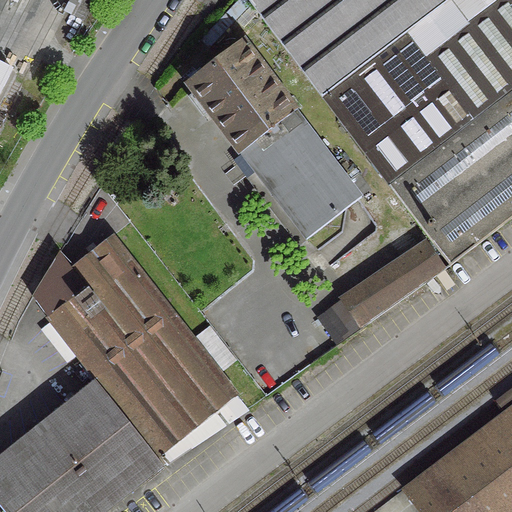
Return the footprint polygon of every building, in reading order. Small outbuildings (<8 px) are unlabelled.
[(10,0),(22,5),(41,15),(48,0),(10,0)] [(511,0),(248,0),(389,186),(511,91),(511,0)] [(361,197),(244,43),(190,84),(307,238),(361,197)] [(511,91),(389,186),(451,266),(511,218),(511,91)] [(254,380),(238,395),(112,236),(72,267),(82,279),(80,281),(81,282),(75,286),(80,292),(49,316),(78,353),(67,362),(84,384),(95,375),(97,378),(0,455),(0,503),(7,511),(104,511),(166,463),(160,455),(233,397),(244,411),(267,395),(254,380)] [(361,323),(444,267),(427,242),(344,299),(361,323)] [(511,511),(511,419),(389,511),(511,511)]
